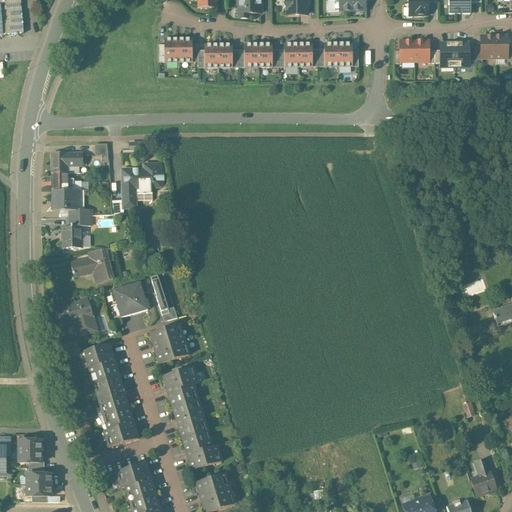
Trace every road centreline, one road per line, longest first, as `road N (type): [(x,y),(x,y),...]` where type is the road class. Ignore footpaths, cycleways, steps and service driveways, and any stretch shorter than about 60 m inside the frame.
road 1 (residential): [(30,122),(356,118),(371,111),(376,96),(376,27)]
road 2 (tertiary): [(76,471),(28,323),(24,197)]
road 3 (residential): [(376,27),(258,30),(174,14)]
road 4 (residential): [(376,27),(511,19)]
road 5 (tertiary): [(30,122),(67,0)]
